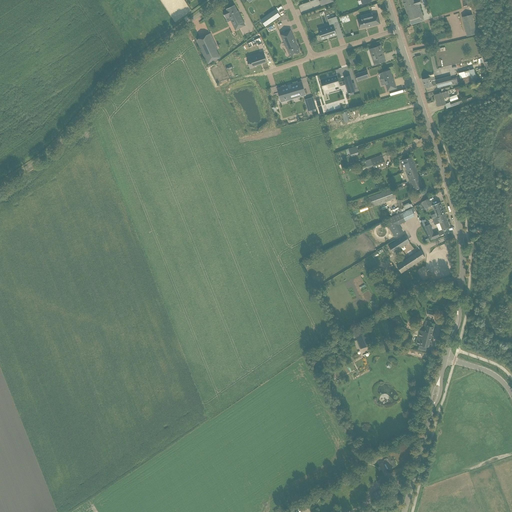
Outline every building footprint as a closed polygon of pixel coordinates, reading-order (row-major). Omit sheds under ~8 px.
[(419,4),(422,3),(421,0),(417,0),(414,1),(413,0),(402,0),(409,20),(411,25),(424,21),(419,4)] [(243,22),(239,13),(238,13),(237,11),(234,5),(226,9),(227,10),(223,12),(225,18),(230,16),(235,26),(243,22)] [(275,9),(261,20),(265,27),(280,16),(275,9)] [(367,27),(380,24),(378,14),(372,15),(372,16),(357,20),(360,29),(367,27)] [(462,17),(467,36),(477,34),(472,15),(462,17)] [(353,26),(351,21),(348,22),(346,17),(341,19),(345,35),(352,33),(350,27),(353,26)] [(322,39),(336,35),(333,25),(319,29),(322,39)] [(290,30),(280,34),(284,43),(284,42),(285,42),(286,42),(286,41),(289,47),(286,48),(286,49),(287,49),(290,57),(300,52),(296,45),(297,45),(290,30)] [(220,58),(216,49),(214,50),(211,43),(214,41),(210,33),(196,40),(208,64),(220,58)] [(259,38),(247,43),(248,46),(261,41),(259,38)] [(373,60),(374,65),(385,61),(383,55),(381,49),(380,46),(369,49),(371,54),(372,53),(374,59),(373,60)] [(252,58),(254,62),(249,64),(250,69),(255,67),(255,66),(267,62),(264,53),(259,55),(252,58)] [(492,68),(490,60),(484,62),(486,70),(492,68)] [(363,72),(355,74),(357,81),(369,77),(367,70),(363,72)] [(397,89),(393,78),(392,78),(390,70),(382,72),(382,73),(379,74),(380,80),(384,78),(386,84),(385,84),(387,91),(397,89)] [(327,78),(321,80),(323,90),(343,84),(342,81),(338,82),(336,76),(328,79),(327,78)] [(427,78),(422,80),(425,88),(436,85),(437,88),(452,84),(453,86),(461,83),(460,77),(451,79),(451,78),(451,76),(435,80),(434,77),(427,78)] [(351,81),(346,83),(347,89),(350,88),(351,93),(355,92),(351,81)] [(302,83),(278,90),(279,92),(278,92),(280,98),(285,97),(286,99),(285,99),(285,100),(292,98),(291,95),(300,93),(300,94),(300,96),(305,94),(302,83)] [(446,104),(442,93),(434,95),(437,107),(446,104)] [(313,99),(306,101),(309,111),(317,109),(314,98),(313,99)] [(449,102),(451,107),(462,103),(461,98),(449,102)] [(341,111),(344,123),(349,122),(346,110),(341,111)] [(330,122),(342,119),(341,112),(322,116),(325,131),(341,127),(339,122),(330,124),(330,122)] [(370,159),(375,171),(386,167),(382,155),(370,159)] [(402,168),(403,170),(414,166),(411,157),(406,159),(403,160),(405,167),(402,168)] [(407,182),(409,181),(419,178),(414,166),(403,170),(407,182)] [(419,178),(409,181),(412,191),(422,187),(419,178)] [(369,197),(373,207),(395,199),(391,189),(369,197)] [(428,211),(427,208),(432,206),(428,199),(421,203),(426,212),(428,211)] [(433,206),(437,217),(437,216),(437,217),(445,214),(440,203),(433,206)] [(389,222),(386,224),(394,237),(402,232),(397,226),(399,225),(406,221),(401,212),(387,219),(389,222)] [(438,219),(433,221),(435,225),(440,223),(442,229),(450,227),(446,218),(445,218),(445,219),(443,220),(443,219),(439,221),(438,219)] [(439,236),(438,232),(433,234),(429,224),(424,227),(425,231),(427,231),(430,240),(439,236)] [(405,235),(397,240),(401,247),(409,242),(405,235)] [(401,247),(397,240),(388,246),(392,253),(401,247)] [(420,250),(407,258),(412,265),(425,257),(420,250)] [(412,265),(407,258),(396,265),(401,273),(412,265)] [(416,270),(423,281),(431,276),(425,265),(416,270)] [(415,344),(424,346),(429,348),(434,327),(431,326),(432,322),(426,321),(425,325),(426,325),(425,331),(419,330),(415,344)] [(369,342),(370,342),(367,332),(363,334),(359,327),(353,329),(356,337),(361,349),(370,346),(369,342)] [(384,396),(379,400),(383,405),(388,402),(384,396)] [(370,459),(373,464),(383,459),(381,453),(370,459)] [(384,459),(389,469),(396,465),(391,456),(384,459)] [(384,497),(380,489),(377,491),(372,493),(377,501),(380,499),(384,497)]
